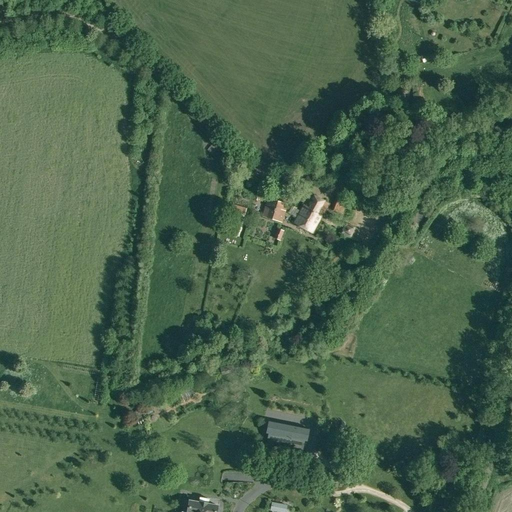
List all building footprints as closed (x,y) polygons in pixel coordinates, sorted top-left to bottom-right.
[(403,89),(402,89),(401,89),(400,90),(399,90),(398,91),(397,92),(396,93),(396,94),(396,95),(396,96),(396,97),(396,99),(397,100),(398,101),(399,101),(400,102),(401,102),(402,102),(403,102),(404,102),(405,102),(406,101),(407,100),(408,99),(409,98),(409,97),(409,96),(409,95),(409,93),(408,92),(407,91),(406,90),(404,89),(403,89)] [(355,197),(366,202),(369,195),(357,190),(355,197)] [(330,209),(342,214),(349,197),(337,193),(330,209)] [(293,222),(313,233),(329,205),(308,194),(293,222)] [(262,216),(282,221),(287,206),(267,199),(262,216)] [(245,215),(246,208),(233,205),(232,211),(245,215)] [(340,233),(351,237),(355,227),(345,222),(340,233)] [(273,238),(281,241),(284,231),(277,228),(273,238)] [(377,228),(368,245),(376,250),(385,233),(377,228)] [(270,422),(265,444),(302,451),(306,430),(270,422)] [(215,511),(217,505),(207,503),(208,498),(199,497),(198,502),(189,500),(187,511),(215,511)]
